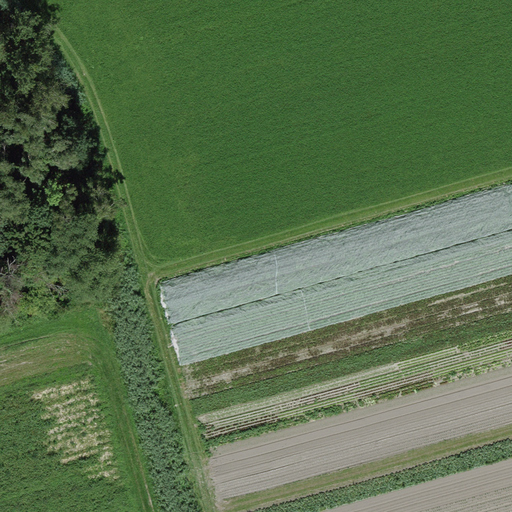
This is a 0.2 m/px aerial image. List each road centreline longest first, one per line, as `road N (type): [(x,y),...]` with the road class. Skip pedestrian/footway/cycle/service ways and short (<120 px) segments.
road 1 (track): [(211,511),(98,116),(68,53),(28,0)]
road 2 (track): [(101,320),(155,511)]
